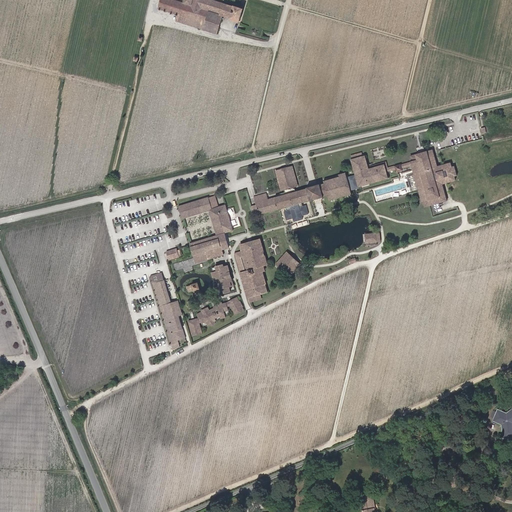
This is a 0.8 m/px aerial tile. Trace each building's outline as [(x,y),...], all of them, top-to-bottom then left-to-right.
[(185,5),(183,4),(167,0),(157,0),(155,9),(202,23),(200,29),(215,34),(220,15),(185,5)] [(184,0),(183,4),(185,5),(220,15),(237,20),(241,7),(215,0),(184,0)] [(435,167),(430,150),(421,153),(422,154),(416,156),(416,154),(408,156),(409,162),(408,162),(409,165),(419,202),(420,201),(422,207),(430,205),(429,203),(435,201),(435,203),(444,201),(439,184),(439,183),(442,182),(443,183),(453,181),(452,177),(454,176),(452,167),(449,167),(448,163),(438,166),(438,167),(435,168),(435,167)] [(251,197),(253,205),(255,215),(283,207),(284,211),(281,211),(283,220),(290,218),(291,222),(299,220),(298,216),(305,214),(303,206),(300,207),(299,203),(325,196),(326,201),(332,199),(332,197),(342,194),(342,197),(349,195),(348,190),(356,188),(356,187),(366,184),(366,182),(381,178),(380,173),(383,173),(383,165),(369,168),(369,166),(363,168),(360,157),(349,160),(353,175),(344,177),(343,173),(336,175),(337,177),(321,181),(322,184),(314,185),(314,188),(308,189),(307,187),(304,188),(304,189),(292,192),(292,187),(287,170),(277,172),(282,190),(283,195),(280,196),(280,194),(276,195),(277,196),(265,199),(263,194),(251,197)] [(385,172),(393,170),(393,172),(399,171),(399,168),(409,165),(408,162),(384,168),(383,162),(369,166),(369,168),(383,165),(383,173),(385,172)] [(279,190),(282,190),(277,172),(287,170),(292,187),(294,186),(289,167),(274,171),(279,190)] [(385,172),(383,173),(380,173),(381,178),(366,182),(366,184),(383,179),(385,172)] [(203,200),(176,208),(179,219),(206,211),(214,236),(186,244),(193,264),(220,255),(218,250),(226,248),(221,234),(229,231),(221,207),(214,209),(209,191),(201,193),(203,200)] [(305,225),(304,221),(287,225),(288,229),(290,228),(305,225)] [(364,243),(373,243),(373,242),(373,235),(373,234),(364,234),(364,243)] [(234,254),(239,272),(240,271),(236,255),(242,253),(241,247),(257,243),(260,253),(261,253),(258,240),(239,246),(240,252),(234,254)] [(263,282),(261,282),(260,282),(259,278),(260,278),(261,278),(260,272),(262,272),(260,267),(263,266),(260,257),(262,256),(261,253),(260,253),(257,243),(241,247),(242,253),(236,255),(240,271),(239,272),(247,302),(254,300),(253,294),(254,294),(257,294),(257,291),(261,290),(262,290),(261,285),(262,285),(263,284),(263,282)] [(166,251),(169,260),(182,255),(179,246),(166,251)] [(298,264),(294,261),(292,262),(286,258),(288,256),(284,253),(273,265),(287,276),(298,264)] [(214,271),(208,273),(210,278),(211,278),(212,282),(215,281),(216,285),(213,286),(212,286),(214,291),(215,291),(219,290),(220,294),(227,292),(226,288),(231,287),(225,267),(221,268),(220,266),(213,268),(214,271)] [(161,281),(159,274),(148,277),(150,284),(161,281)] [(180,332),(177,333),(168,304),(161,281),(150,284),(168,345),(176,342),(176,340),(182,338),(180,332)] [(185,289),(186,293),(190,291),(196,290),(194,284),(184,287),(185,289)] [(231,312),(240,307),(237,301),(236,302),(234,298),(228,301),(229,302),(226,304),(227,306),(231,312)] [(175,316),(179,315),(175,302),(168,304),(177,333),(180,332),(175,316)] [(216,312),(218,320),(223,318),(222,313),(226,311),(224,307),(223,303),(219,305),(218,303),(213,305),(216,312)] [(194,315),(198,324),(202,322),(204,326),(206,325),(207,327),(212,324),(212,322),(213,321),(211,317),(215,315),(214,313),(211,309),(204,312),(199,315),(199,314),(200,313),(199,312),(194,315)] [(186,323),(190,336),(193,335),(193,334),(194,333),(193,329),(197,328),(195,321),(186,323)] [(495,415),(492,421),(497,423),(496,425),(505,429),(508,427),(509,429),(506,431),(505,432),(506,443),(511,442),(511,415),(509,418),(500,415),(499,417),(495,415)] [(360,494),(361,500),(371,498),(373,510),(376,510),(375,507),(373,492),(369,493),(360,494)] [(375,511),(376,510),(373,510),(371,498),(361,500),(363,511),(375,511)]
